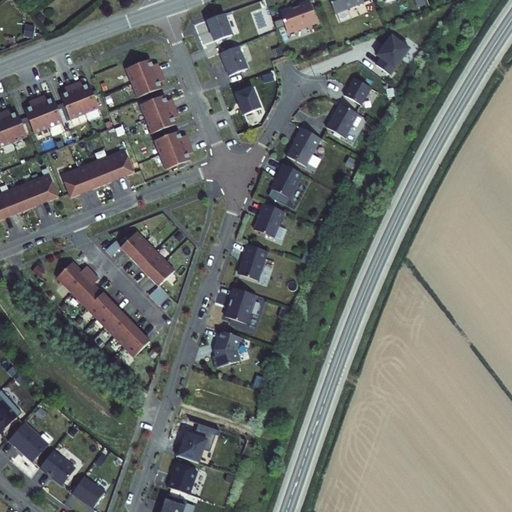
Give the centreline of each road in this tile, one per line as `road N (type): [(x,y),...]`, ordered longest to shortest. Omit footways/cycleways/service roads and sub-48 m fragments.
road 1 (primary): [(286,511),(377,262),(436,141),(511,18)]
road 2 (residential): [(129,511),(232,213),(230,172)]
road 3 (residential): [(0,253),(226,163)]
road 4 (tertiary): [(0,69),(164,9)]
road 5 (residential): [(226,163),(164,9)]
